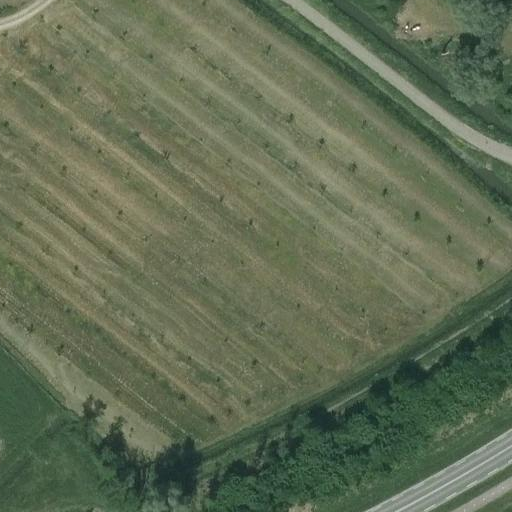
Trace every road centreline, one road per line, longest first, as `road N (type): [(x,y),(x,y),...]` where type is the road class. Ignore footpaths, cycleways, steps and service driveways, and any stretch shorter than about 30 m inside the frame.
road 1 (unclassified): [(511,159),(278,0)]
road 2 (secondary): [(393,511),(511,442)]
